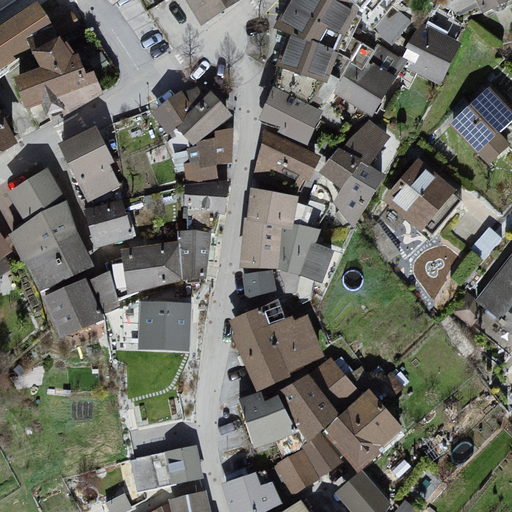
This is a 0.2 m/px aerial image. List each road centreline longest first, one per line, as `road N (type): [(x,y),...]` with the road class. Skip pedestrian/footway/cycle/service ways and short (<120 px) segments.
road 1 (residential): [(221,511),(203,455),(253,146),(251,82),(222,39)]
road 2 (residential): [(0,169),(147,86)]
